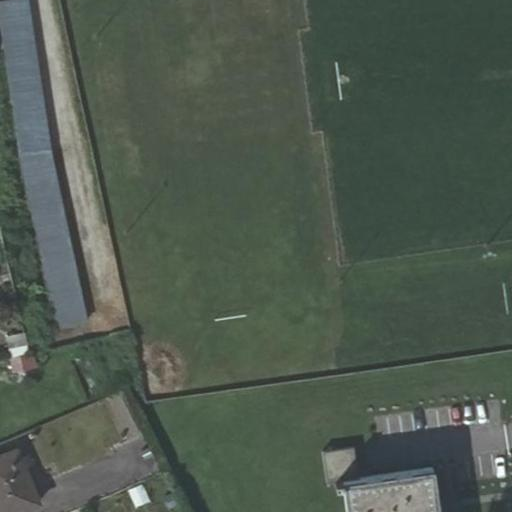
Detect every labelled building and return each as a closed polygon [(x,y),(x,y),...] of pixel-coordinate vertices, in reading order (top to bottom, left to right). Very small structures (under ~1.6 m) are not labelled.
[(23,150),(55,144),(33,0),(7,0),(3,1),(23,150)] [(56,148),(55,144),(23,150),(23,152),(24,153),(56,148)] [(44,242),(74,232),(56,148),(24,153),(44,242)] [(93,322),(74,232),(44,242),(63,329),(93,322)] [(22,357),(27,356),(38,354),(32,333),(15,336),(22,357)] [(22,357),(0,362),(0,367),(28,360),(27,356),(22,357)] [(341,473),(345,511),(438,511),(433,463),(359,471),(356,440),(321,443),(325,475),(341,473)] [(0,465),(0,500),(5,511),(35,511),(47,507),(24,455),(0,465)] [(147,488),(133,493),(141,510),(154,504),(147,488)]
